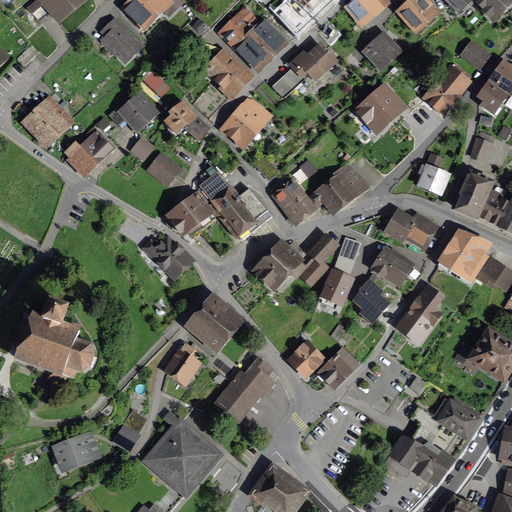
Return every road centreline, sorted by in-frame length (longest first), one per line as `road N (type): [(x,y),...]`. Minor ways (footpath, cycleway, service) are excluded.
road 1 (residential): [(157,225),(184,193),(212,128),(342,0)]
road 2 (residential): [(313,408),(375,355),(454,221)]
road 3 (unclassified): [(183,316),(89,417),(20,418)]
road 4 (residential): [(157,225),(0,125)]
road 5 (residential): [(374,205),(253,252),(215,281)]
road 6 (residential): [(0,116),(119,0)]
road 7 (residential): [(313,408),(215,281)]
road 8 (residential): [(374,205),(474,87)]
road 9 (secondary): [(428,511),(511,392)]
road 10 (unclassified): [(183,316),(136,451)]
road 11 (track): [(295,234),(212,128)]
road 12 (residential): [(445,217),(468,146),(474,87)]
